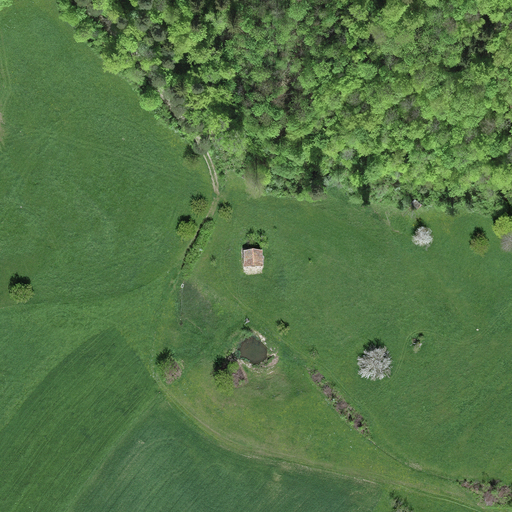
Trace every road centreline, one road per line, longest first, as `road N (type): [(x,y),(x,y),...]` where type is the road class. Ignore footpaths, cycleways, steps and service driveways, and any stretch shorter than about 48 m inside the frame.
road 1 (track): [(405,487),(231,444),(162,391),(155,337),(173,281)]
road 2 (track): [(74,0),(135,58),(211,168),(215,207),(173,281)]
